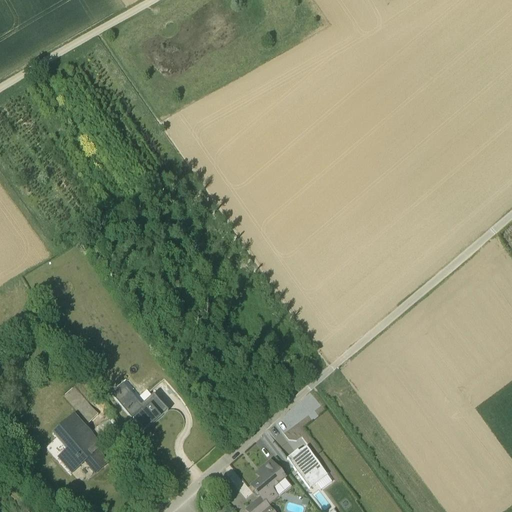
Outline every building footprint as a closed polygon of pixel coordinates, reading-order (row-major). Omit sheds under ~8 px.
[(126,381),(112,392),(146,431),(171,409),(157,393),(146,403),(126,381)] [(108,463),(94,447),(98,443),(89,432),(70,448),(73,452),(61,462),(71,474),(84,463),(94,475),(108,463)] [(306,448),(298,454),(297,455),(288,462),(293,468),(309,490),(310,489),(308,487),(325,474),(306,448)] [(268,508),(269,507),(279,499),(293,487),(286,479),(271,461),(261,470),(266,476),(251,488),(260,499),(268,508)] [(273,511),(269,507),(268,508),(260,499),(246,511),(273,511)] [(45,511),(35,502),(30,507),(34,511),(45,511)]
